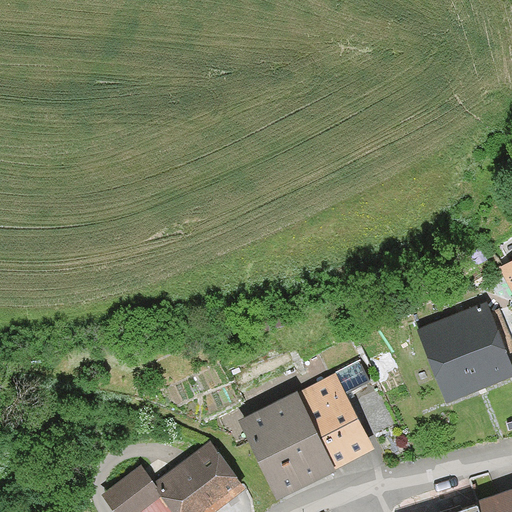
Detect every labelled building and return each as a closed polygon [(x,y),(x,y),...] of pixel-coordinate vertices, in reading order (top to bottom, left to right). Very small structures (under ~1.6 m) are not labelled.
[(511,263),(501,269),(511,290),(511,263)] [(511,364),(488,303),(417,330),(446,405),(511,379),(511,364)] [(338,367),(347,387),(371,376),(362,357),(338,367)] [(337,375),(239,422),(277,500),(375,452),(337,375)] [(142,467),(101,495),(112,511),(216,511),(244,493),(209,443),(152,482),(142,467)] [(511,511),(511,489),(477,502),(480,511),(511,511)]
